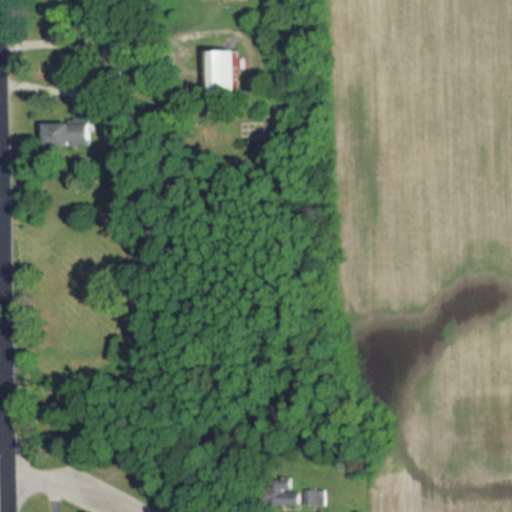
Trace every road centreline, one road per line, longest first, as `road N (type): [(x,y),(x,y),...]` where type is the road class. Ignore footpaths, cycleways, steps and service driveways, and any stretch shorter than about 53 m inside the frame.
road 1 (tertiary): [(7,511),(0,119)]
road 2 (residential): [(131,511),(0,455)]
